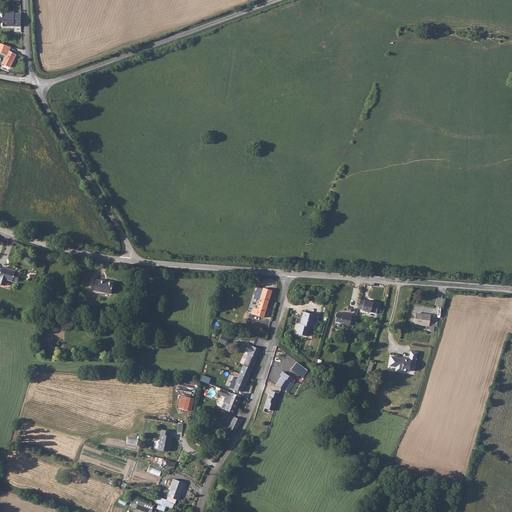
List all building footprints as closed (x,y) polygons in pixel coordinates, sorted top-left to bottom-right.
[(0,27),(21,27),(21,14),(19,14),(19,16),(15,16),(15,14),(15,12),(6,11),(6,13),(2,12),(1,17),(0,16),(0,27)] [(10,51),(11,47),(0,42),(0,52),(6,55),(3,64),(12,67),(17,54),(10,51)] [(0,276),(12,281),(13,278),(15,271),(16,269),(3,266),(1,268),(0,267),(0,276)] [(93,289),(110,293),(113,281),(100,279),(99,280),(95,279),(93,289)] [(260,297),(263,289),(256,287),(254,298),(259,299),(260,297)] [(269,299),(272,289),(263,287),(263,289),(260,297),(269,299)] [(264,317),(269,299),(260,297),(259,299),(256,309),(252,309),(251,313),(264,317)] [(364,302),(360,300),(358,309),(361,311),(370,314),(370,313),(375,315),(379,305),(373,303),(372,304),(364,301),(364,302)] [(333,321),(347,326),(351,314),(347,313),(346,314),(341,312),(340,314),(337,314),(337,312),(335,311),(335,312),(333,312),(332,316),(334,317),(333,321)] [(295,334),(306,337),(309,328),(311,328),(313,324),(316,324),(318,317),(304,312),(300,324),(298,324),(295,334)] [(434,327),(437,327),(438,320),(430,318),(431,315),(416,312),(415,316),(410,315),(409,322),(429,326),(428,331),(434,332),(434,327)] [(253,346),(250,345),(232,393),(240,396),(255,356),(259,357),(262,351),(252,348),(253,346)] [(417,360),(418,352),(411,351),(410,358),(408,358),(408,360),(404,359),(405,358),(391,356),(390,366),(397,367),(396,371),(403,372),(403,370),(410,371),(411,367),(415,368),(416,360),(417,360)] [(278,384),(286,390),(292,381),(294,383),(297,378),(285,371),(283,374),(284,375),(278,384)] [(367,373),(364,382),(370,383),(373,374),(370,374),(367,373)] [(274,409),(281,392),(272,389),(266,406),(274,409)] [(232,393),(227,391),(225,396),(223,402),(228,404),(232,393)] [(234,413),(240,396),(232,393),(228,404),(227,407),(231,408),(230,412),(234,413)] [(190,411),(193,398),(180,395),(176,408),(190,411)] [(237,430),(242,419),(235,417),(230,428),(237,430)] [(154,448),(164,450),(165,443),(166,443),(168,435),(166,435),(166,430),(158,428),(154,448)] [(136,445),(137,437),(126,436),(126,444),(136,445)] [(182,480),(173,477),(166,499),(174,501),(175,497),(178,498),(182,480)] [(130,503),(149,510),(151,503),(134,496),(130,503)]
